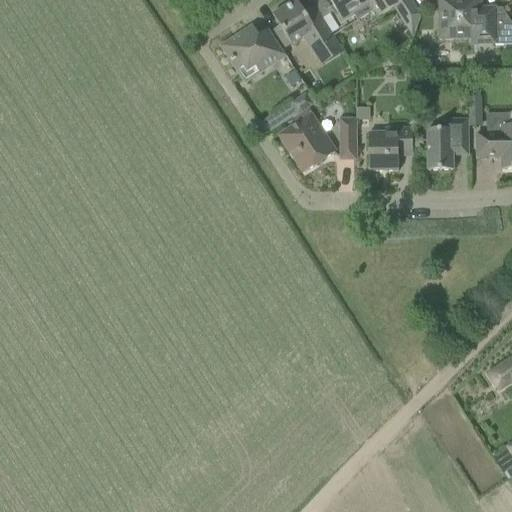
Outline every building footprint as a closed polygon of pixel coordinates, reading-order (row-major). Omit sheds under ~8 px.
[(328,0),(329,1),(333,9),(330,10),(337,22),(353,13),(355,16),(371,7),(377,18),(385,14),(392,9),(412,39),(420,17),(409,0),(404,0),(401,2),(400,0),(328,0)] [(511,47),(511,29),(503,9),(481,10),(481,0),(437,0),(438,17),(439,36),(439,40),(479,40),(479,46),(490,46),(490,47),(511,47)] [(312,52),(322,67),(343,54),(314,7),(312,8),(304,13),(296,1),(272,16),(291,46),(304,38),(312,52)] [(285,57),(268,32),(258,39),(252,29),(222,48),(241,78),(265,63),(268,68),(285,57)] [(289,105),(298,117),(313,107),(305,94),(289,105)] [(479,98),(467,98),(468,128),(480,128),(479,98)] [(500,135),(476,135),(476,139),(476,159),(501,159),(501,171),(511,170),(511,111),(508,116),(509,127),(500,127),(500,135)] [(280,137),(304,174),(334,154),(323,137),(310,117),(297,126),(280,137)] [(340,121),(340,141),(340,161),(356,161),(355,141),(354,121),(340,121)] [(467,156),(467,136),(467,121),(442,122),(442,131),(426,131),(427,152),(427,172),(452,172),(452,157),(466,156),(467,156)] [(368,133),(368,153),(369,173),(398,173),(398,157),(400,154),(412,154),(411,138),(411,128),(385,129),(385,133),(368,133)] [(511,360),(489,375),(498,390),(511,381),(511,360)]
